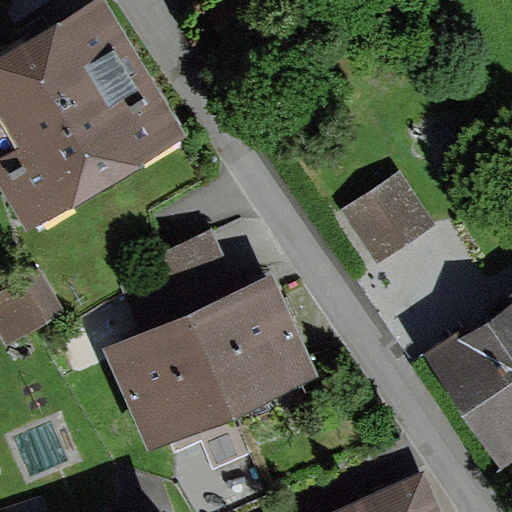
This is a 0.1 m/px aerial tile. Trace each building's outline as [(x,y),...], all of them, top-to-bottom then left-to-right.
[(231,0),(213,12),(227,33),(248,19),(234,0),(231,0)] [(169,123),(97,4),(0,61),(0,151),(32,205),(169,123)] [(374,261),(434,222),(398,166),(337,206),(374,261)] [(207,235),(165,254),(225,391),(227,396),(301,364),(264,281),(233,295),(207,235)] [(225,391),(165,254),(160,256),(162,267),(128,288),(148,332),(118,345),(152,423),(225,391)] [(56,308),(36,274),(0,295),(0,320),(10,336),(56,308)] [(511,447),(511,283),(422,345),(499,456),(511,447)] [(430,511),(417,481),(346,511),(430,511)]
